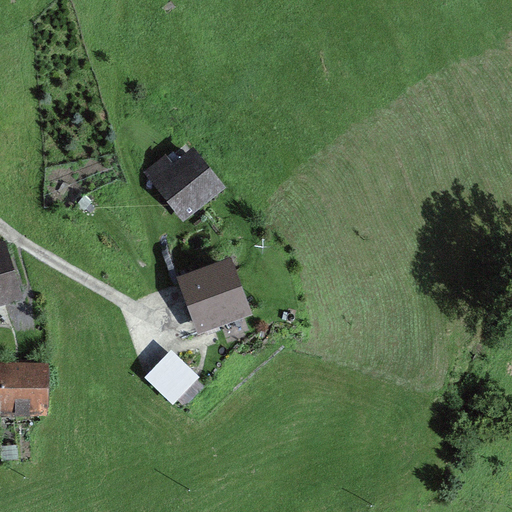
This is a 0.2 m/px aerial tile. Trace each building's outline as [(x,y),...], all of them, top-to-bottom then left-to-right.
[(226,189),(194,147),(172,164),(166,155),(145,173),(183,223),(226,189)] [(0,307),(23,301),(5,242),(0,243),(0,307)] [(175,277),(198,335),(253,315),(231,259),(175,277)] [(199,376),(172,351),(146,377),(144,378),(173,407),(199,376)] [(15,364),(0,362),(0,416),(44,416),(48,416),(49,365),(15,364)]
